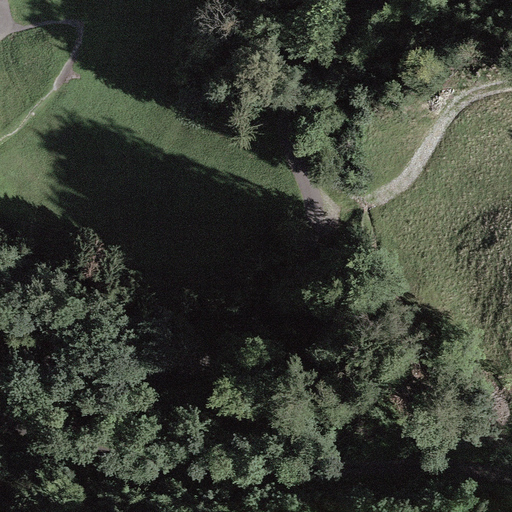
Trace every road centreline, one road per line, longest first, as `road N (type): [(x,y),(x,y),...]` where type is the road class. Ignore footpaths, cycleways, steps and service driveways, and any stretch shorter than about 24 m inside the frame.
road 1 (residential): [(399,0),(303,81),(295,120),(329,238),(210,365),(175,383),(25,355),(0,360)]
road 2 (residential): [(0,408),(12,420),(142,464),(209,471),(474,464),(511,472)]
